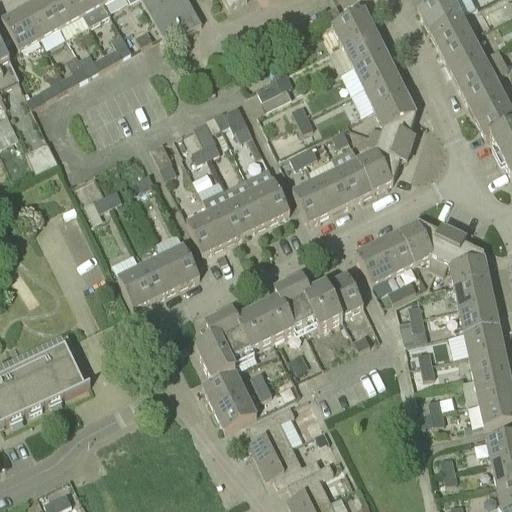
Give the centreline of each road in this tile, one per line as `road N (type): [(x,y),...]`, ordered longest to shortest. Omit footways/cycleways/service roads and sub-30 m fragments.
road 1 (residential): [(179,389),(162,346),(172,319),(468,179)]
road 2 (residential): [(0,493),(55,466),(83,437),(179,389)]
road 3 (residential): [(468,179),(430,76),(399,13),(381,0)]
road 4 (residential): [(264,511),(257,498),(220,475),(179,389)]
